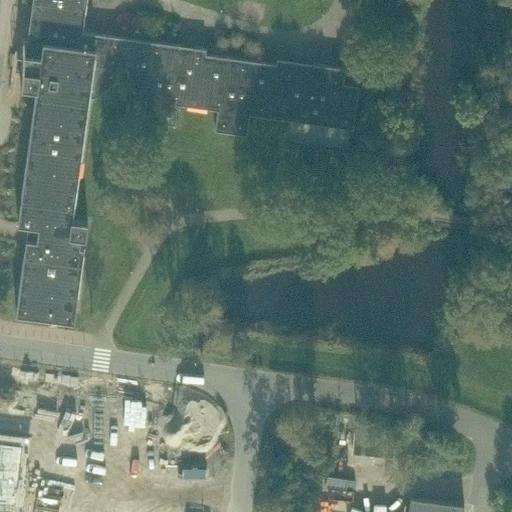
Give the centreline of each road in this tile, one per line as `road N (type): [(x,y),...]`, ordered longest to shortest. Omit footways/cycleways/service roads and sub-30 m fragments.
road 1 (residential): [(511,452),(410,405),(256,380)]
road 2 (residential): [(256,380),(0,342)]
road 3 (residential): [(238,511),(256,380)]
